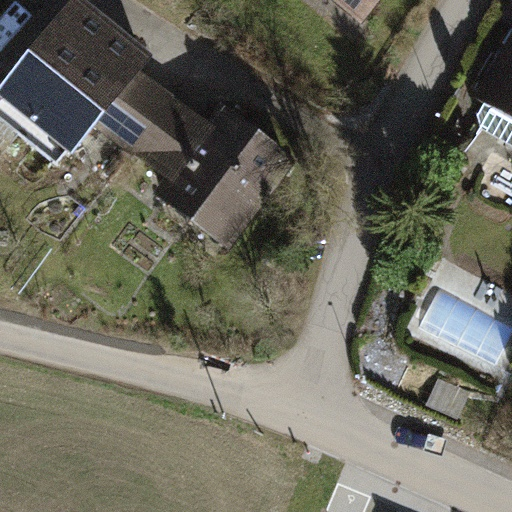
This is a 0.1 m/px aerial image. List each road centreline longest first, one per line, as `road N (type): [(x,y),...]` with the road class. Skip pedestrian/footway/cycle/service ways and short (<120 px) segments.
road 1 (residential): [(465,0),(384,159),(298,405)]
road 2 (residential): [(298,405),(0,334)]
road 3 (residential): [(511,498),(298,405)]
